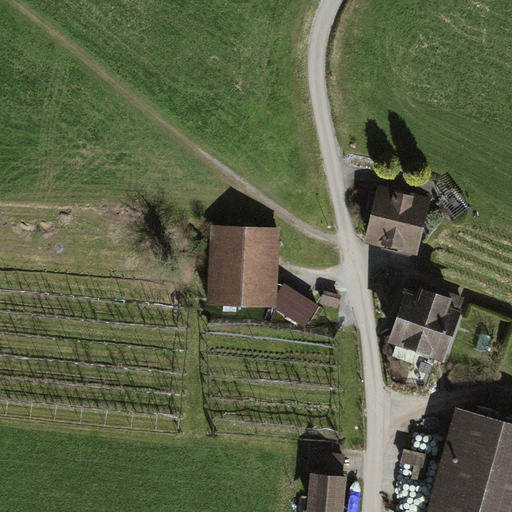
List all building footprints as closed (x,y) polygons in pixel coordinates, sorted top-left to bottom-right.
[(430,201),(377,188),(362,245),(416,258),(430,201)] [(281,234),(213,231),(210,307),(278,310),(281,234)] [(460,302),(405,285),(386,345),(441,362),(460,302)] [(511,511),(511,428),(458,415),(429,511),(511,511)] [(409,439),(401,475),(438,482),(446,447),(409,439)] [(341,511),(345,477),(308,473),(303,511),(341,511)]
